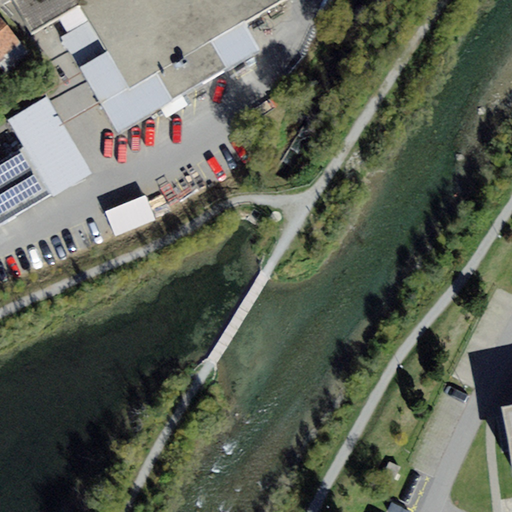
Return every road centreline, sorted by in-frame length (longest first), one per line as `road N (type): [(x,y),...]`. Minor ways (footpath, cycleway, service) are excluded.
road 1 (track): [(320,511),(373,405),(511,206)]
road 2 (residential): [(511,342),(429,511)]
